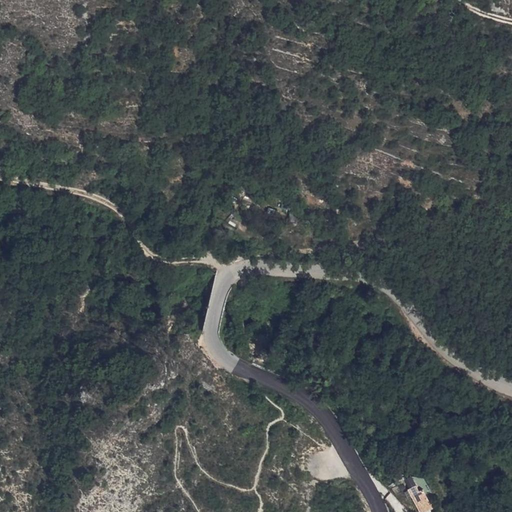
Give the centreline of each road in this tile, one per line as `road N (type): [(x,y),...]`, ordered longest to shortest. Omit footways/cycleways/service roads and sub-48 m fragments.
road 1 (secondary): [(379,511),(314,405),(220,355),(211,333),(230,269),(359,274),(380,282),(451,357),(511,391)]
road 2 (track): [(230,269),(232,261),(366,241),(511,197)]
road 3 (track): [(227,272),(213,260),(155,258),(116,208),(84,194),(0,180)]
